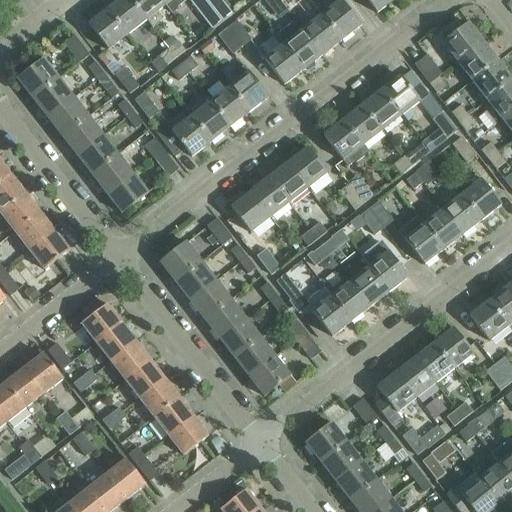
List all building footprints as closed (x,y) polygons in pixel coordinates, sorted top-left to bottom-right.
[(130,0),(121,0),(108,10),(127,36),(147,21),(130,0)] [(160,0),(130,0),(147,21),(152,28),(163,20),(157,13),(166,6),(160,0)] [(160,0),(166,6),(172,14),(176,11),(178,7),(186,0),(160,0)] [(222,23),(204,0),(192,0),(191,1),(213,30),(222,23)] [(204,0),(222,23),(232,15),(219,0),(204,0)] [(281,2),(279,0),(264,0),(271,10),(281,2)] [(394,0),(365,0),(377,14),(394,0)] [(341,1),(322,16),(342,41),(361,26),(341,1)] [(127,36),(108,10),(88,25),(108,51),(127,36)] [(322,16),(303,31),(323,56),(342,41),(322,16)] [(284,46),(303,71),(304,71),(308,72),(315,67),(314,63),(323,56),(303,31),(296,21),(277,36),(284,45),(284,46)] [(237,22),(227,29),(242,48),(251,41),(237,22)] [(443,43),(457,63),(483,43),(468,24),(443,43)] [(242,48),(227,29),(218,36),(232,55),(242,48)] [(64,44),(79,64),(89,56),(74,36),(64,44)] [(178,42),(169,49),(176,59),(186,51),(178,42)] [(457,63),(472,82),(498,62),(483,43),(457,63)] [(303,71),(284,46),(264,61),(284,86),(303,71)] [(176,59),(169,49),(159,57),(167,66),(176,59)] [(429,84),(439,77),(442,75),(427,56),(415,66),(429,84)] [(190,58),(181,65),(188,74),(198,67),(190,58)] [(18,81),(32,100),(59,79),(44,60),(18,81)] [(472,82),(487,101),(511,81),(511,80),(498,62),(472,82)] [(88,69),(97,80),(104,75),(95,63),(88,69)] [(188,74),(181,65),(172,72),(179,82),(188,74)] [(239,80),(230,88),(249,113),(269,98),(244,66),(234,74),(239,80)] [(115,76),(130,95),(139,87),(124,68),(115,76)] [(104,75),(97,80),(106,92),(113,86),(104,75)] [(400,77),(381,92),(401,117),(420,102),(400,77)] [(439,77),(429,84),(437,94),(446,87),(439,77)] [(32,100),(47,119),(74,98),(59,79),(32,100)] [(511,81),(487,101),(502,120),(511,112),(511,81)] [(230,88),(210,103),(230,128),(249,113),(230,88)] [(381,92),(362,107),(382,132),(401,117),(381,92)] [(134,101),(149,120),(158,113),(144,94),(134,101)] [(47,119),(62,138),(89,117),(74,98),(47,119)] [(118,107),(127,118),(134,113),(125,101),(118,107)] [(210,103),(191,118),(211,143),(230,128),(210,103)] [(452,113),(459,123),(469,116),(461,106),(452,113)] [(362,107),(343,121),(363,146),(382,132),(362,107)] [(511,112),(502,120),(511,132),(511,112)] [(134,113),(127,118),(136,130),(143,124),(134,113)] [(432,120),(447,139),(456,132),(442,113),(432,120)] [(469,116),(459,123),(466,132),(476,125),(469,116)] [(62,138),(77,157),(103,136),(89,117),(62,138)] [(211,143),(191,118),(173,132),(167,125),(156,134),(175,158),(185,150),(192,158),(211,143)] [(363,146),(343,121),(323,136),(348,167),(355,162),(356,163),(369,154),(363,146)] [(77,157),(92,176),(118,155),(103,136),(77,157)] [(452,145),(467,164),(476,157),(461,138),(452,145)] [(144,147),(153,159),(163,151),(155,140),(144,147)] [(422,143),(402,158),(410,168),(429,153),(422,143)] [(481,151),(489,161),(498,154),(491,144),(481,151)] [(308,149),(288,164),(308,189),(327,174),(308,149)] [(163,151),(153,159),(168,178),(178,170),(163,151)] [(498,154),(489,161),(496,170),(505,163),(498,154)] [(92,176),(106,195),(133,175),(118,155),(92,176)] [(410,168),(402,158),(394,165),(401,175),(410,168)] [(0,184),(11,176),(0,161),(0,184)] [(288,164),(269,179),(289,204),(308,189),(288,164)] [(425,166),(415,174),(422,184),(432,176),(425,166)] [(422,184),(415,174),(406,181),(413,190),(422,184)] [(472,188),(462,195),(482,221),(501,206),(481,180),(476,174),(467,181),(472,188)] [(133,175),(106,195),(121,214),(148,194),(133,175)] [(0,184),(0,214),(25,195),(11,176),(0,184)] [(359,177),(349,185),(363,204),(374,196),(359,177)] [(269,179),(251,193),(270,218),(289,204),(269,179)] [(363,204),(349,185),(340,192),(355,211),(363,204)] [(270,218),(251,193),(231,208),(251,234),(270,218)] [(0,214),(0,217),(13,234),(40,214),(25,195),(0,214)] [(462,195),(443,210),(463,236),(482,221),(462,195)] [(378,202),(368,210),(383,229),(393,221),(378,202)] [(383,229),(368,210),(360,217),(374,236),(383,229)] [(443,210),(424,225),(444,250),(463,236),(443,210)] [(13,234),(27,253),(54,233),(40,214),(13,234)] [(424,225),(418,217),(398,232),(424,266),(444,250),(424,225)] [(232,239),(217,219),(207,227),(222,247),(232,239)] [(319,223),(310,230),(317,240),(327,233),(319,223)] [(317,240),(310,230),(300,238),(308,247),(317,240)] [(54,233),(27,253),(41,272),(68,252),(54,233)] [(332,239),(322,246),(330,256),(339,248),(332,239)] [(160,264),(175,283),(201,262),(186,243),(160,264)] [(231,252),(240,263),(247,258),(238,246),(231,252)] [(330,256),(322,246),(313,254),(320,263),(330,256)] [(256,257),(271,276),(281,269),(266,250),(256,257)] [(389,252),(369,268),(389,293),(409,278),(389,252)] [(247,258),(240,263),(249,275),(256,269),(247,258)] [(175,283),(190,302),(216,281),(201,262),(175,283)] [(369,268),(350,282),(370,308),(389,293),(369,268)] [(5,271),(0,274),(0,284),(10,297),(19,290),(5,271)] [(351,323),(331,297),(324,288),(306,301),(286,275),(276,282),(290,301),(289,302),(299,315),(308,308),(332,338),(351,323)] [(190,302),(205,321),(231,300),(216,281),(190,302)] [(350,282),(331,297),(351,323),(370,308),(350,282)] [(260,290),(269,301),(276,295),(267,284),(260,290)] [(511,292),(508,287),(489,302),(508,327),(511,324),(511,292)] [(276,295),(269,301),(278,312),(285,307),(276,295)] [(205,321),(219,340),(246,319),(231,300),(205,321)] [(508,327),(489,302),(469,317),(489,342),(508,327)] [(81,326),(95,345),(121,324),(107,305),(81,326)] [(219,340),(234,359),(261,339),(246,319),(219,340)] [(287,330),(296,341),(306,334),(297,322),(287,330)] [(95,345),(110,363),(136,343),(121,324),(95,345)] [(454,329),(435,344),(454,369),(474,354),(454,329)] [(306,334),(296,341),(311,361),(321,353),(306,334)] [(234,359),(249,378),(276,358),(261,339),(234,359)] [(110,363),(125,382),(151,362),(136,343),(110,363)] [(435,344),(415,359),(435,384),(454,369),(435,344)] [(47,352),(62,370),(70,364),(56,345),(47,352)] [(43,355),(24,370),(44,395),(63,380),(43,355)] [(276,358),(249,378),(264,397),(290,377),(276,358)] [(511,367),(504,358),(495,365),(510,384),(511,382),(511,367)] [(415,359),(396,374),(416,399),(435,384),(415,359)] [(125,382),(139,401),(165,381),(151,362),(125,382)] [(510,384),(495,365),(485,373),(500,392),(510,384)] [(24,370),(5,385),(25,410),(44,395),(24,370)] [(90,371),(81,378),(89,387),(97,381),(90,371)] [(416,399),(396,374),(377,389),(384,399),(376,405),(392,426),(401,418),(397,414),(416,399)] [(89,387),(81,378),(73,384),(80,394),(89,387)] [(139,401),(154,420),(180,399),(165,381),(139,401)] [(5,385),(0,388),(0,417),(6,425),(25,410),(5,385)] [(439,396),(426,403),(433,416),(446,409),(439,396)] [(194,418),(180,399),(154,420),(155,420),(134,436),(142,446),(162,430),(169,438),(194,418)] [(353,408),(368,427),(378,419),(363,400),(353,408)] [(465,403),(456,410),(464,420),(473,413),(465,403)] [(119,408),(110,415),(117,424),(126,418),(119,408)] [(464,420),(456,410),(446,418),(454,427),(464,420)] [(57,420),(63,429),(72,421),(66,413),(57,420)] [(117,424),(110,415),(102,422),(109,431),(117,424)] [(194,418),(169,438),(183,457),(209,437),(194,418)] [(478,419),(469,426),(476,436),(485,428),(478,419)] [(72,421),(63,429),(69,437),(78,430),(72,421)] [(306,444),(320,463),(347,443),(332,424),(306,444)] [(476,436),(469,426),(459,434),(466,443),(476,436)] [(377,432),(386,444),(393,438),(384,427),(377,432)] [(402,437),(417,456),(426,449),(412,430),(402,437)] [(72,441),(79,450),(88,442),(82,434),(72,441)] [(393,438),(386,444),(395,455),(402,450),(393,438)] [(19,449),(25,458),(35,451),(29,442),(19,449)] [(88,442),(79,450),(85,458),(95,451),(88,442)] [(320,463),(335,482),(362,462),(347,443),(320,463)] [(128,456),(135,464),(144,457),(137,448),(128,456)] [(35,451),(25,458),(32,467),(42,459),(35,451)] [(511,453),(498,465),(511,481),(511,453)] [(422,462),(437,481),(446,474),(431,455),(422,462)] [(144,457),(135,464),(149,483),(159,475),(144,457)] [(126,461),(107,475),(127,501),(146,486),(126,461)] [(335,482),(350,502),(377,481),(362,462),(335,482)] [(35,471),(42,479),(51,472),(45,463),(35,471)] [(406,470),(415,482),(422,476),(413,465),(406,470)] [(511,481),(498,465),(479,480),(500,505),(511,494),(511,481)] [(51,472),(42,479),(48,488),(58,480),(51,472)] [(500,505),(479,480),(475,474),(456,489),(446,497),(458,511),(471,511),(473,511),(492,511),(500,505)] [(107,475),(88,490),(105,511),(112,511),(127,501),(107,475)] [(422,476),(415,482),(424,493),(431,488),(422,476)] [(350,502),(358,511),(375,511),(392,500),(377,481),(350,502)] [(223,504),(239,493),(234,486),(218,497),(223,504)] [(105,511),(88,490),(69,504),(75,511),(105,511)] [(220,511),(257,511),(260,510),(246,491),(220,511)] [(375,511),(400,511),(392,500),(375,511)] [(433,510),(433,511),(450,511),(443,503),(433,510)]
